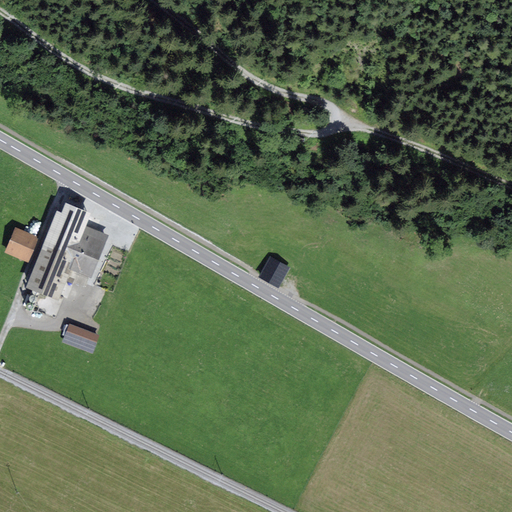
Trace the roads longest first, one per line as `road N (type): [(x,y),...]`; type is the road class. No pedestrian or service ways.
road 1 (track): [(153,0),(245,74),(333,106),(341,121),(318,133),(235,119),(101,78),(0,9)]
road 2 (secondary): [(0,141),(511,434)]
road 3 (track): [(511,186),(341,121)]
